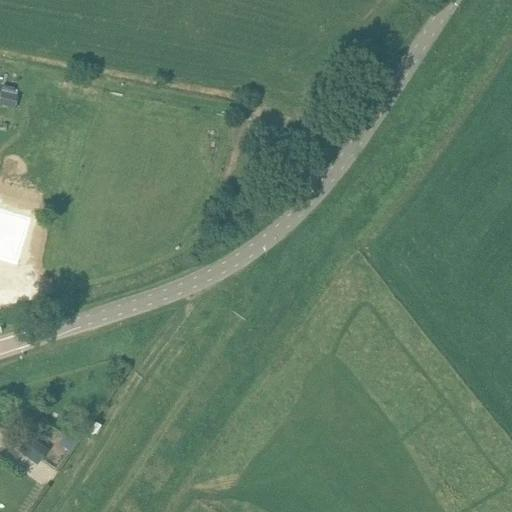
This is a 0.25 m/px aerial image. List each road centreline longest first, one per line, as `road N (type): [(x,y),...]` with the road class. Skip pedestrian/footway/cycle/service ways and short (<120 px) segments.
road 1 (tertiary): [(0,345),(207,277),(275,239),(329,181),(452,0)]
road 2 (track): [(207,277),(54,511)]
